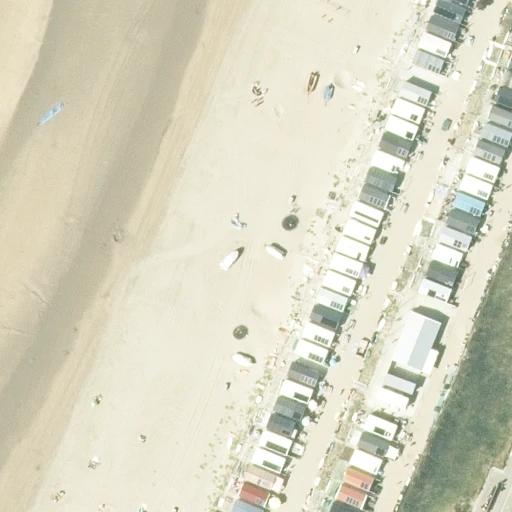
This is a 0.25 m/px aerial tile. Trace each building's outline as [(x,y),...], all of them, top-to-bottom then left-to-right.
[(439,0),(424,47),(443,53),(441,58),(417,50),(413,61),(440,70),(451,38),(453,39),(465,0),(439,0)] [(511,144),(511,143),(511,56),(503,85),(499,83),(483,135),(511,144)] [(426,104),(432,91),(405,79),(399,92),(426,104)] [(468,248),(504,146),(478,138),(460,189),(458,188),(441,239),(468,248)] [(370,147),(300,354),(328,364),(397,156),(370,147)] [(421,289),(448,297),(462,251),(435,243),(421,289)] [(437,333),(441,319),(410,310),(405,324),(437,333)] [(292,361),(280,389),(307,399),(318,371),(292,361)] [(377,398),(406,407),(414,382),(385,373),(377,398)] [(360,511),(393,423),(369,414),(350,465),(347,464),(329,511),(360,511)]
